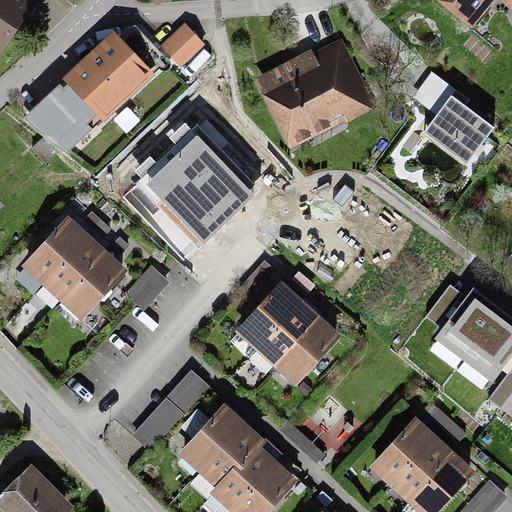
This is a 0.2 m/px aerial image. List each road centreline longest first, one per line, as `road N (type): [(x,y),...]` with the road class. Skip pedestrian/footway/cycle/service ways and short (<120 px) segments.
road 1 (residential): [(70,440),(266,240)]
road 2 (residential): [(0,93),(102,0)]
